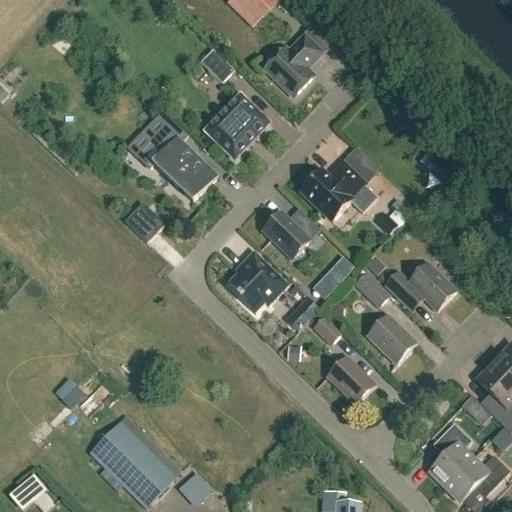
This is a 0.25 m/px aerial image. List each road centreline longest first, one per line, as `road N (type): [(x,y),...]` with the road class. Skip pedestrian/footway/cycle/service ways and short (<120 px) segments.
road 1 (residential): [(369,458),(197,292),(196,258),(345,88)]
road 2 (track): [(342,0),(511,171)]
road 3 (residential): [(369,458),(491,315)]
